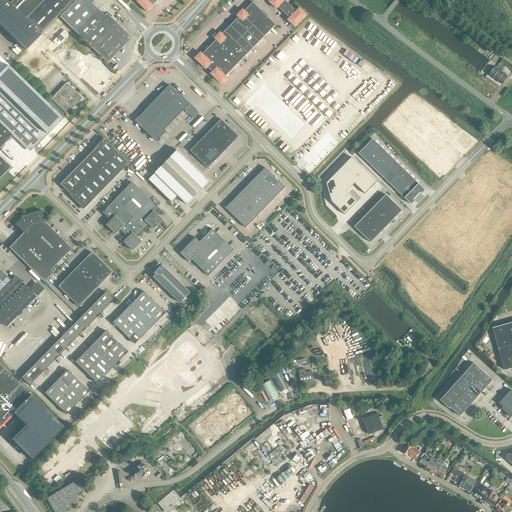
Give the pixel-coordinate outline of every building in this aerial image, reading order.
[(40,34),(73,0),(13,0),(9,4),(4,0),(0,0),(0,25),(26,50),(27,49),(34,42),(39,37),(41,35),(40,34)] [(92,0),(76,0),(60,17),(76,32),(98,9),(91,3),(93,1),(92,0)] [(138,0),(139,0),(137,2),(148,12),(154,7),(153,6),(158,0),(138,0)] [(270,0),(269,2),(276,9),(278,7),(289,18),(288,20),(295,27),(307,15),(299,8),(296,11),(285,0),(270,0)] [(253,2),(244,11),(243,9),(237,15),(239,17),(222,34),(220,32),(215,38),(216,40),(203,54),(201,52),(195,58),(206,69),(208,67),(212,72),(211,74),(222,84),(228,78),(226,77),(276,25),(253,2)] [(106,14),(104,16),(98,9),(76,32),(107,63),(130,40),(127,38),(129,35),(106,14)] [(57,18),(50,26),(54,30),(61,22),(57,18)] [(61,22),(54,30),(58,33),(65,26),(61,22)] [(308,32),(314,27),(310,23),(304,28),(308,32)] [(65,26),(58,33),(62,37),(69,30),(65,26)] [(69,30),(62,37),(66,41),(73,33),(69,30)] [(73,33),(66,41),(70,45),(77,37),(73,33)] [(39,37),(34,42),(38,46),(43,41),(39,37)] [(77,37),(70,45),(74,49),(81,41),(77,37)] [(43,41),(38,46),(42,50),(47,45),(43,41)] [(81,41),(74,49),(77,53),(85,45),(81,41)] [(34,42),(27,49),(31,53),(38,46),(34,42)] [(47,45),(42,50),(46,54),(51,49),(47,45)] [(85,45),(77,53),(81,56),(89,49),(85,45)] [(38,46),(31,53),(35,56),(42,50),(38,46)] [(51,49),(46,54),(50,58),(54,53),(51,49)] [(89,49),(81,56),(85,60),(93,53),(89,49)] [(42,50),(35,56),(39,60),(46,54),(42,50)] [(54,53),(50,58),(53,62),(58,56),(54,53)] [(93,53),(85,60),(89,64),(97,57),(93,53)] [(46,54),(39,60),(43,64),(50,58),(46,54)] [(0,73),(8,65),(0,56),(0,73)] [(58,56),(53,62),(57,65),(62,60),(58,56)] [(97,57),(89,64),(93,68),(101,60),(97,57)] [(50,58),(43,64),(47,68),(53,62),(50,58)] [(16,60),(11,65),(15,69),(20,64),(16,60)] [(62,60),(57,65),(61,69),(66,64),(62,60)] [(101,60),(93,68),(97,72),(105,64),(101,60)] [(53,62),(47,68),(51,72),(57,65),(53,62)] [(20,64),(15,69),(19,73),(24,68),(20,64)] [(66,64),(61,69),(65,73),(70,68),(66,64)] [(105,64),(97,72),(102,76),(109,68),(105,64)] [(57,65),(51,72),(55,76),(61,69),(57,65)] [(0,178),(11,168),(11,167),(0,156),(0,148),(13,136),(24,146),(35,146),(62,119),(8,66),(0,73),(0,178)] [(24,68),(19,73),(23,77),(28,72),(24,68)] [(70,68),(65,73),(69,77),(74,72),(70,68)] [(501,85),(508,76),(496,68),(495,69),(491,74),(490,76),(493,79),(501,85)] [(61,69),(55,76),(59,79),(65,73),(61,69)] [(28,72),(23,77),(27,81),(32,76),(28,72)] [(74,72),(69,77),(73,81),(78,76),(74,72)] [(65,73),(59,79),(63,83),(69,77),(65,73)] [(32,76),(27,81),(31,84),(36,79),(32,76)] [(78,76),(73,81),(77,85),(82,79),(78,76)] [(69,77),(63,83),(67,87),(73,81),(69,77)] [(36,79),(31,84),(35,88),(40,83),(36,79)] [(82,79),(77,85),(81,88),(86,83),(82,79)] [(73,81),(67,87),(71,91),(77,85),(73,81)] [(40,83),(35,88),(39,92),(44,87),(40,83)] [(86,83),(81,88),(85,93),(90,88),(86,83)] [(77,85),(71,91),(75,95),(81,88),(77,85)] [(170,85),(145,111),(136,121),(157,141),(166,132),(164,130),(184,109),(193,118),(198,113),(170,85)] [(44,87),(39,92),(43,96),(48,91),(44,87)] [(81,88),(75,95),(79,99),(85,93),(81,88)] [(48,91),(43,96),(47,100),(52,95),(48,91)] [(52,95),(47,100),(51,104),(56,99),(52,95)] [(234,101),(238,104),(242,100),(238,96),(234,101)] [(56,99),(51,104),(55,107),(60,102),(56,99)] [(425,101),(419,107),(427,116),(433,110),(425,101)] [(60,102),(55,107),(59,111),(64,106),(60,102)] [(64,106),(59,111),(63,116),(68,111),(64,106)] [(409,108),(387,129),(405,144),(431,120),(409,108)] [(446,114),(444,115),(438,109),(434,112),(446,125),(452,120),(446,114)] [(221,119),(213,128),(220,135),(223,138),(232,130),(221,119)] [(453,132),(458,126),(456,124),(450,129),(453,132)] [(213,128),(207,134),(214,141),(220,135),(213,128)] [(232,130),(223,138),(231,145),(239,137),(232,130)] [(442,133),(417,157),(437,177),(468,146),(442,133)] [(207,134),(201,139),(209,146),(214,141),(207,134)] [(220,135),(214,141),(225,151),(231,145),(223,138),(220,135)] [(70,196),(83,209),(92,201),(92,200),(128,163),(106,141),(103,138),(97,145),(98,146),(60,184),(67,191),(71,196),(70,196)] [(201,139),(196,145),(203,152),(209,146),(201,139)] [(372,152),(379,145),(373,140),(367,147),(366,146),(372,152)] [(214,141),(209,146),(219,157),(225,151),(214,141)] [(196,145),(190,151),(198,158),(203,152),(196,145)] [(377,157),(384,150),(379,145),(372,152),(377,157)] [(209,146),(203,152),(214,163),(219,157),(209,146)] [(365,159),(372,152),(366,146),(366,147),(359,154),(365,159)] [(177,150),(170,158),(203,189),(210,182),(177,150)] [(382,162),(389,154),(384,150),(377,157),(382,162)] [(203,152),(198,158),(208,168),(214,163),(203,152)] [(370,164),(377,157),(372,152),(365,159),(370,164)] [(387,167),(394,159),(389,154),(382,162),(387,167)] [(352,157),(326,183),(332,202),(345,215),(358,202),(347,191),(355,183),(365,194),(377,182),(352,157)] [(375,169),(382,162),(377,157),(370,164),(375,169)] [(392,171),(399,164),(394,159),(387,167),(392,171)] [(380,174),(387,167),(382,162),(375,169),(380,174)] [(397,176),(404,169),(399,164),(392,171),(397,176)] [(194,197),(162,166),(155,173),(178,196),(187,205),(194,197)] [(265,168),(240,194),(226,208),(226,207),(225,208),(246,228),(246,227),(258,215),(285,188),(286,188),(265,167),(265,168)] [(385,179),(392,171),(387,167),(380,174),(385,179)] [(402,181),(409,174),(404,169),(397,176),(402,181)] [(390,183),(397,176),(392,171),(385,179),(390,183)] [(172,202),(178,196),(155,173),(149,180),(172,202)] [(407,186),(414,179),(409,174),(402,181),(407,186)] [(395,188),(402,181),(397,176),(390,183),(395,188)] [(412,191),(419,184),(414,179),(407,186),(412,191)] [(400,193),(407,186),(402,181),(395,188),(400,193)] [(157,216),(162,212),(131,182),(115,199),(128,211),(137,220),(145,228),(149,225),(153,229),(162,220),(157,216)] [(424,189),(419,184),(412,191),(417,196),(423,189),(424,189)] [(405,198),(412,191),(407,186),(400,193),(405,198)] [(410,203),(417,196),(412,191),(405,198),(410,203),(411,203),(410,203)] [(371,243),(391,223),(402,211),(386,195),(354,227),(371,243)] [(119,221),(128,211),(115,199),(102,212),(110,221),(106,225),(115,216),(119,221)] [(324,213),(330,220),(336,214),(330,207),(324,213)] [(42,211),(24,216),(20,217),(21,217),(21,219),(15,225),(24,233),(49,258),(65,242),(45,222),(42,211)] [(123,234),(137,220),(128,211),(119,221),(124,225),(119,229),(123,234)] [(124,225),(119,221),(115,216),(106,225),(115,234),(119,229),(124,225)] [(136,237),(145,228),(137,220),(123,234),(127,237),(123,242),(132,233),(136,237)] [(209,276),(234,250),(212,229),(200,242),(196,237),(180,253),(189,262),(192,259),(209,276)] [(49,258),(24,233),(13,244),(9,248),(44,282),(53,272),(51,270),(53,268),(46,261),(49,258)] [(141,242),(136,237),(132,233),(123,242),(132,250),(141,242)] [(72,249),(65,242),(49,258),(46,261),(53,268),(72,249)] [(91,252),(86,258),(96,268),(102,262),(91,252)] [(96,268),(86,258),(80,263),(90,273),(96,268)] [(102,262),(96,268),(106,278),(112,272),(102,262)] [(90,273),(80,263),(75,269),(85,279),(90,273)] [(156,274),(154,277),(180,303),(191,293),(164,266),(161,269),(160,267),(155,273),(156,274)] [(106,278),(96,268),(90,273),(101,283),(106,278)] [(16,277),(12,281),(0,269),(0,320),(6,327),(36,297),(16,277)] [(85,279),(75,269),(69,275),(79,285),(85,279)] [(90,273),(85,279),(79,285),(89,295),(101,283),(90,273)] [(79,285),(69,275),(63,281),(74,291),(79,285)] [(74,291),(63,281),(58,286),(68,296),(74,291)] [(89,295),(79,285),(74,291),(84,301),(89,295)] [(84,301),(74,291),(68,296),(78,306),(84,301)] [(144,291),(136,300),(142,305),(150,297),(144,291)] [(114,299),(106,292),(92,306),(100,314),(114,299)] [(155,302),(150,297),(142,305),(147,310),(155,302)] [(147,310),(142,305),(136,300),(130,305),(141,316),(147,310)] [(166,313),(160,307),(155,302),(147,310),(141,316),(136,322),(146,332),(166,313)] [(141,316),(130,305),(125,311),(136,322),(141,316)] [(93,321),(100,314),(92,306),(85,313),(93,321)] [(136,322),(125,311),(119,317),(125,322),(130,328),(136,322)] [(86,328),(93,321),(85,313),(78,320),(86,328)] [(119,328),(125,322),(119,317),(113,323),(119,328)] [(79,335),(86,328),(78,320),(71,327),(79,335)] [(124,333),(130,328),(125,322),(119,328),(124,333)] [(141,338),(146,332),(136,322),(130,328),(135,333),(141,338)] [(511,323),(504,325),(493,329),(504,370),(511,367),(511,323)] [(72,342),(79,335),(71,327),(64,335),(72,342)] [(130,339),(135,333),(130,328),(124,333),(130,339)] [(106,331),(98,339),(103,344),(111,336),(106,331)] [(135,344),(141,338),(135,333),(130,339),(135,344)] [(485,334),(479,344),(481,345),(487,335),(485,334)] [(65,350),(72,342),(64,335),(57,342),(65,350)] [(116,341),(111,336),(103,344),(108,350),(116,341)] [(108,350),(103,344),(98,339),(92,345),(103,355),(108,350)] [(122,347),(116,341),(108,350),(114,355),(122,347)] [(58,357),(65,350),(57,342),(50,349),(58,357)] [(103,355),(92,345),(86,350),(97,361),(103,355)] [(127,352),(122,347),(114,355),(119,360),(127,352)] [(51,364),(58,357),(50,349),(43,356),(51,364)] [(97,361),(86,350),(81,356),(86,362),(91,367),(97,361)] [(119,360),(114,355),(108,350),(103,355),(114,366),(119,360)] [(108,372),(114,366),(103,355),(97,361),(108,372)] [(44,371),(51,364),(43,356),(36,363),(44,371)] [(80,367),(86,362),(81,356),(75,362),(80,367)] [(178,358),(164,376),(175,384),(189,367),(178,358)] [(102,377),(108,372),(97,361),(91,367),(97,372),(102,377)] [(86,373),(91,367),(86,362),(80,367),(86,373)] [(37,378),(44,371),(36,363),(28,370),(37,378)] [(451,408),(460,416),(493,380),(474,363),(440,400),(450,409),(451,408)] [(91,378),(97,372),(91,367),(86,373),(91,378)] [(4,369),(0,372),(0,426),(13,413),(26,425),(11,439),(32,459),(64,427),(31,395),(17,382),(4,369)] [(29,385),(37,378),(28,370),(20,379),(22,381),(24,380),(29,385)] [(67,370),(61,375),(67,381),(73,375),(67,370)] [(306,372),(299,373),(300,378),(301,386),(314,384),(313,376),(312,376),(312,371),(306,372)] [(97,383),(102,377),(97,372),(91,378),(97,383)] [(67,381),(61,375),(56,381),(67,392),(72,386),(67,381)] [(78,380),(73,375),(67,381),(72,386),(78,380)] [(83,386),(78,380),(72,386),(78,391),(83,386)] [(67,392),(56,381),(50,387),(56,392),(61,398),(67,392)] [(271,381),(261,386),(270,401),(279,396),(271,381)] [(77,403),(83,397),(78,391),(72,386),(67,392),(77,403)] [(83,397),(89,391),(83,386),(78,391),(83,397)] [(56,392),(50,387),(44,393),(50,398),(56,392)] [(511,390),(511,389),(499,403),(503,407),(502,408),(511,417),(511,416),(511,390)] [(55,404),(61,398),(56,392),(50,398),(55,404)] [(72,408),(77,403),(67,392),(61,398),(66,403),(72,408)] [(61,409),(66,403),(61,398),(55,404),(61,409)] [(66,414),(72,408),(66,403),(61,409),(66,414)] [(330,415),(330,407),(327,407),(327,405),(321,405),(321,409),(326,409),(326,412),(321,413),(321,416),(330,415)] [(383,429),(387,428),(382,416),(379,418),(377,414),(363,419),(369,435),(383,429)] [(113,448),(127,433),(117,423),(103,438),(113,448)] [(336,435),(330,438),(333,444),(335,443),(338,448),(342,446),(336,435)] [(260,451),(263,449),(264,452),(271,447),(267,441),(260,446),(261,447),(258,449),(260,451)] [(416,460),(420,452),(415,449),(416,448),(414,447),(414,446),(412,444),(410,447),(407,445),(403,451),(402,451),(403,453),(404,453),(408,455),(414,459),(415,460),(416,460)] [(298,462),(301,457),(296,454),(293,459),(298,462)] [(426,466),(428,462),(427,461),(429,458),(426,456),(424,460),(422,458),(420,463),(426,466)] [(434,465),(437,462),(431,459),(429,462),(428,462),(426,466),(432,470),(434,465)] [(438,473),(442,465),(437,462),(434,465),(432,470),(438,473)] [(284,469),(290,476),(297,470),(290,463),(284,469)] [(325,463),(318,468),(320,472),(322,472),(329,468),(325,463)] [(448,468),(442,465),(438,473),(443,477),(446,472),(448,468)] [(454,468),(451,473),(460,478),(463,473),(454,468)] [(281,473),(273,480),(279,486),(287,479),(281,473)] [(468,477),(465,482),(462,480),(460,485),(462,487),(470,492),(477,481),(468,477)] [(83,491),(80,486),(77,480),(46,498),(54,511),(63,511),(79,503),(74,496),(83,491)] [(474,490),(472,493),(474,495),(482,500),(485,495),(484,495),(488,488),(484,486),(482,489),(480,488),(479,489),(478,488),(476,491),(474,490)] [(485,495),(482,500),(490,504),(494,506),(499,497),(495,495),(495,497),(492,496),(494,492),(490,490),(488,493),(486,492),(485,494),(485,495)] [(0,511),(8,509),(0,501),(0,511)] [(500,501),(495,506),(498,509),(497,511),(498,511),(503,511),(509,505),(510,504),(506,501),(503,504),(500,501)]
